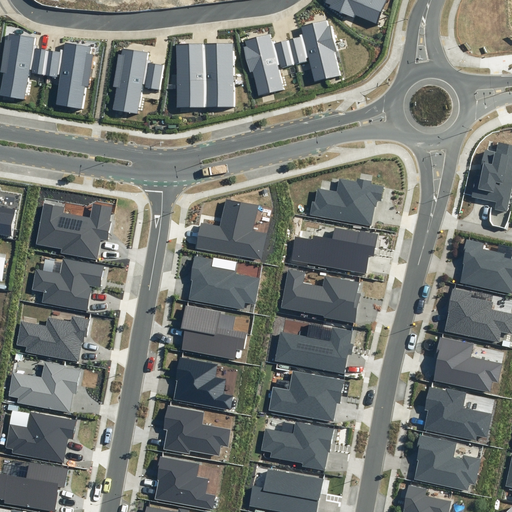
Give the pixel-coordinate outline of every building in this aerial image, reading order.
[(323,0),(324,0),(329,3),(328,5),(353,16),(354,14),(377,25),(388,0),(323,0)] [(303,35),(289,38),(295,62),(310,59),(315,81),(341,75),(335,52),(338,51),(332,26),(328,27),(327,20),(301,26),(303,35)] [(45,75),(49,50),(34,48),(36,38),(10,34),(9,41),(6,41),(0,72),(3,73),(0,90),(0,94),(25,99),(30,72),(45,75)] [(295,63),(289,38),(274,41),(272,34),(245,40),(246,45),(244,47),(250,73),(252,72),(258,98),(285,91),(280,67),(295,63)] [(64,52),(49,50),(46,75),(60,77),(56,104),(84,109),(87,87),(89,87),(94,55),(90,55),(91,47),(65,43),(64,52)] [(232,43),(204,44),(205,107),(233,106),(232,43)] [(204,44),(176,45),(178,108),(205,107),(204,44)] [(159,89),(163,65),(147,62),(149,53),(123,48),(122,56),(119,55),(114,87),(116,87),(113,109),(139,113),(143,87),(159,89)] [(496,209),(507,211),(511,185),(511,144),(498,141),(496,152),(485,149),(479,177),(476,176),(472,196),(497,201),(496,209)] [(310,214),(371,226),(375,207),(377,208),(378,202),(382,202),(385,187),(370,184),(371,182),(358,179),(357,183),(340,179),(337,193),(318,189),(316,203),(313,202),(310,214)] [(220,226),(201,223),(196,249),(261,260),(267,234),(253,231),(259,205),(226,199),(220,226)] [(61,253),(97,259),(101,240),(108,241),(112,222),(110,221),(113,207),(93,204),(90,218),(64,213),(65,207),(44,204),(37,244),(61,249),(61,253)] [(0,234),(14,236),(18,209),(0,206),(0,234)] [(296,237),(291,260),(366,274),(370,256),(374,257),(378,234),(360,231),(360,232),(335,228),(333,240),(314,236),(313,240),(296,237)] [(485,243),(466,239),(464,251),(465,252),(463,264),(464,264),(460,282),(511,293),(511,254),(511,255),(511,259),(505,257),(506,253),(484,249),(485,243)] [(213,260),(194,256),(190,280),(192,280),(189,299),(244,310),(245,303),(255,304),(260,279),(236,274),(237,271),(212,267),(213,260)] [(106,266),(63,258),(60,273),(36,269),(32,289),(45,292),(43,301),(88,310),(92,288),(90,287),(90,286),(102,288),(106,266)] [(305,272),(288,269),(281,307),(324,315),(323,318),(356,324),(361,294),(358,293),(360,283),(325,276),(323,287),(303,283),(305,272)] [(472,293),(453,288),(448,312),(449,312),(445,330),(499,342),(501,333),(511,334),(511,313),(492,309),(493,302),(471,297),(472,293)] [(221,312),(185,305),(181,329),(185,329),(181,349),(235,359),(237,349),(244,350),(247,333),(233,330),(235,317),(221,314),(221,312)] [(26,351),(78,361),(82,342),(83,343),(84,337),(87,337),(90,319),(72,316),(71,321),(48,317),(46,325),(21,321),(16,344),(27,346),(26,351)] [(352,331),(332,327),(329,340),(280,331),(275,360),(344,374),(348,354),(351,355),(353,344),(350,343),(352,331)] [(474,344),(440,337),(435,356),(438,357),(433,381),(490,393),(492,382),(498,383),(503,364),(471,357),(474,344)] [(176,388),(174,399),(231,410),(234,396),(223,394),(226,379),(215,377),(218,364),(179,357),(175,380),(177,381),(176,388)] [(17,403),(70,413),(73,393),(76,394),(81,371),(65,368),(65,366),(44,362),(41,377),(12,372),(8,396),(17,398),(17,403)] [(268,410),(334,422),(337,403),(341,404),(345,381),(293,371),(289,390),(273,387),(268,410)] [(425,429),(476,440),(477,436),(487,438),(492,414),(463,407),(466,392),(446,388),(446,390),(429,387),(424,410),(429,410),(425,429)] [(204,412),(168,405),(163,429),(167,430),(163,449),(189,454),(190,451),(218,457),(221,446),(228,447),(231,430),(202,424),(204,412)] [(76,420),(30,411),(30,414),(12,411),(5,448),(13,449),(12,452),(63,462),(67,438),(73,439),(76,420)] [(302,466),(325,471),(329,452),(330,453),(335,429),(296,422),(294,434),(265,428),(261,450),(271,452),(270,457),(303,463),(302,466)] [(452,458),(456,443),(420,435),(417,450),(419,450),(416,461),(418,461),(414,479),(468,491),(469,483),(475,484),(480,459),(463,455),(462,460),(452,458)] [(199,464),(160,456),(157,469),(158,469),(157,480),(158,481),(155,499),(213,510),(216,495),(206,494),(208,479),(197,477),(199,464)] [(68,469),(30,463),(27,479),(0,474),(0,499),(5,500),(4,503),(56,511),(60,488),(65,488),(68,469)] [(317,511),(323,480),(268,470),(265,488),(253,486),(249,506),(282,511),(317,511)] [(449,511),(451,501),(425,496),(427,489),(409,485),(403,511),(449,511)]
